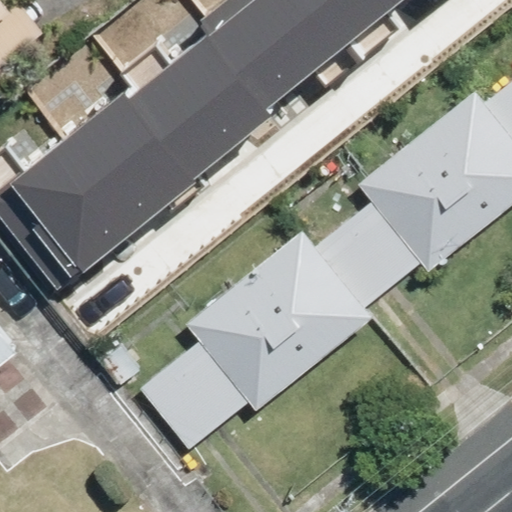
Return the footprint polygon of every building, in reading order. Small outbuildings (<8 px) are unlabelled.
[(0,0),(0,16),(20,0),(0,0)] [(315,0),(235,0),(203,26),(210,35),(265,104),(347,39),(315,0)] [(394,0),(315,0),(347,39),(394,0)] [(130,99),(191,175),(268,114),(271,111),(265,104),(210,35),(130,99)] [(511,81),(496,94),(486,82),(366,178),(377,191),(324,234),(312,219),(194,316),(206,331),(145,381),(196,443),(258,393),(267,404),(385,307),(377,299),(430,256),(436,264),(511,203),(511,81)] [(137,233),(198,184),(191,175),(130,99),(122,90),(61,139),(137,233)] [(137,233),(61,139),(0,188),(0,216),(61,293),(137,233)] [(0,364),(19,350),(0,325),(0,364)]
